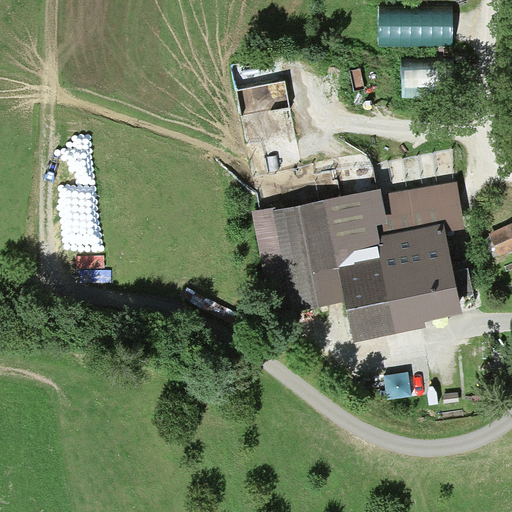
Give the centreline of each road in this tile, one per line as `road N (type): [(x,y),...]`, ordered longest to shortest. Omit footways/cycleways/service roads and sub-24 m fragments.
road 1 (track): [(0,285),(144,305),(210,332),(351,427),(394,445),(438,449),(511,420)]
road 2 (track): [(47,0),(45,291)]
road 3 (track): [(489,0),(481,150),(492,175),(511,175)]
